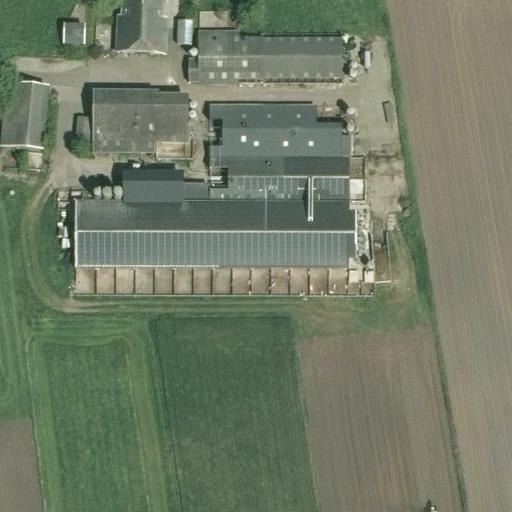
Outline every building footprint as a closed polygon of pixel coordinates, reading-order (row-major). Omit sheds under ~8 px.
[(167,20),(163,20),(163,0),(122,0),(122,19),(118,19),(117,55),(166,56),(167,20)] [(179,22),(178,46),(190,46),(191,23),(179,22)] [(199,82),(198,83),(341,85),(342,35),(199,34),(199,60),(189,60),(189,82),(199,82)] [(47,88),(7,85),(1,149),(41,152),(47,88)] [(79,86),(79,144),(175,145),(175,87),(79,86)] [(350,157),(342,157),(341,108),(210,109),(211,187),(122,186),(122,203),(211,203),(284,203),(350,203),(350,157)] [(77,204),(76,270),(350,271),(350,259),(356,259),(367,259),(367,217),(356,217),(350,217),(350,205),(77,204)]
